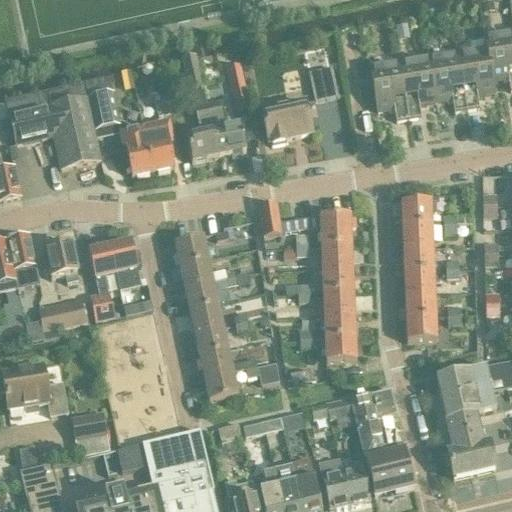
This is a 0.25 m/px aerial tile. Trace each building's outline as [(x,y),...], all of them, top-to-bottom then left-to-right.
[(511,96),(511,36),(484,41),(486,53),(492,87),(493,87),(509,84),(510,96),(511,96)] [(492,87),(486,53),(457,57),(467,115),(479,113),(477,102),(495,99),(493,87),(492,87)] [(467,115),(457,57),(428,62),(436,108),(452,106),(454,118),(467,115)] [(205,102),(203,93),(196,62),(181,65),(188,97),(191,96),(195,112),(201,140),(186,144),(192,169),(218,163),(204,102),(205,102)] [(409,125),(421,123),(419,111),(436,108),(428,62),(399,67),(409,125)] [(409,125),(399,67),(369,72),(377,118),(394,115),(396,127),(409,125)] [(315,108),(338,103),(332,73),(308,78),(315,108)] [(242,80),(229,83),(236,117),(250,113),(242,80)] [(37,99),(4,105),(14,151),(53,143),(60,176),(101,167),(94,135),(93,135),(86,103),(83,89),(37,99)] [(88,102),(86,103),(93,135),(94,135),(112,131),(114,140),(118,139),(122,154),(125,154),(126,156),(124,156),(130,183),(152,178),(146,151),(142,134),(130,137),(128,129),(120,126),(119,126),(113,97),(88,102)] [(218,107),(217,99),(205,102),(204,102),(218,163),(245,157),(240,131),(226,135),(220,107),(218,107)] [(158,122),(169,119),(166,103),(154,106),(158,122)] [(261,117),(268,149),(270,149),(271,152),(286,149),(285,146),(311,140),(304,108),(261,117)] [(168,128),(142,134),(146,151),(152,178),(174,173),(168,149),(172,148),(171,144),(168,128)] [(0,176),(0,208),(20,204),(13,174),(0,176)] [(483,212),(497,212),(496,201),(482,201),(483,212)] [(402,233),(432,232),(431,220),(437,219),(437,208),(431,208),(401,209),(402,233)] [(262,243),(281,240),(279,229),(276,209),(257,212),(262,243)] [(483,224),(497,224),(497,212),(483,212),(483,224)] [(349,225),(349,221),(319,222),(279,229),(281,240),(320,233),(321,254),(350,253),(350,235),(356,235),(355,225),(349,225)] [(456,221),(443,221),(443,230),(457,230),(456,221)] [(491,227),(483,227),(483,235),(492,235),(491,227)] [(457,230),(443,230),(444,239),(457,239),(457,231),(457,230)] [(403,256),(433,255),(432,232),(402,233),(403,256)] [(216,248),(228,245),(226,237),(214,240),(216,248)] [(296,241),(296,252),(309,252),(309,241),(296,241)] [(28,243),(6,248),(16,295),(28,292),(38,290),(35,273),(28,243)] [(178,272),(207,266),(202,243),(173,249),(178,272)] [(6,248),(0,249),(0,298),(6,297),(16,295),(6,248)] [(131,248),(109,252),(115,280),(119,297),(131,295),(139,293),(135,276),(137,275),(131,248)] [(484,262),(498,261),(498,250),(484,251),(484,262)] [(78,288),(69,251),(44,256),(51,285),(65,282),(67,291),(78,288)] [(107,300),(103,283),(115,280),(109,252),(87,257),(93,284),(94,284),(98,301),(98,302),(107,300)] [(296,253),(295,264),(309,263),(309,252),(296,252),(296,253)] [(296,253),(282,253),(283,265),(295,264),(296,253)] [(321,276),(351,274),(350,253),(321,254),(321,276)] [(404,279),(434,277),(433,255),(403,256),(404,279)] [(484,273),(498,273),(498,261),(484,262),(484,273)] [(211,281),(207,266),(178,272),(183,295),(236,283),(234,275),(211,281)] [(446,277),(459,276),(458,267),(445,268),(446,277)] [(322,299),(352,297),(351,274),(321,276),(322,299)] [(446,285),(459,285),(459,276),(446,277),(446,285)] [(405,301),(435,300),(434,277),(404,279),(405,301)] [(188,317),(217,311),(214,296),(226,293),(250,288),(249,280),(236,283),(183,295),(188,317)] [(311,290),(285,292),(286,301),(297,300),(312,299),(311,290)] [(9,310),(3,311),(7,329),(11,345),(25,342),(21,326),(23,326),(16,295),(6,297),(9,310)] [(323,322),(353,320),(352,297),(322,299),(323,321),(323,322)] [(312,299),(297,300),(298,310),(312,309),(312,299)] [(90,303),(95,328),(113,324),(108,300),(107,300),(98,302),(98,301),(90,303)] [(406,324),(435,323),(435,300),(405,301),(406,324)] [(485,311),(488,311),(499,311),(499,300),(485,300),(485,311)] [(82,305),(51,312),(55,334),(79,329),(86,327),(82,305)] [(150,306),(141,308),(143,317),(153,315),(150,306)] [(193,340),(222,333),(217,311),(188,317),(193,340)] [(486,323),(499,322),(499,311),(488,311),(485,311),(486,323)] [(51,312),(38,314),(42,337),(55,334),(51,312)] [(447,322),(460,321),(460,314),(447,314),(447,322)] [(324,344),(354,343),(353,320),(323,322),(323,321),(318,321),(318,333),(324,333),(324,344)] [(234,331),(247,328),(245,321),(233,323),(234,331)] [(448,332),(460,331),(460,321),(447,322),(448,332)] [(268,323),(259,324),(260,329),(264,332),(269,332),(269,329),(268,323)] [(407,348),(437,346),(435,323),(406,324),(407,348)] [(236,338),(248,336),(247,328),(234,331),(236,338)] [(198,362),(227,356),(222,333),(193,340),(198,362)] [(300,345),(305,345),(313,345),(313,337),(300,337),(300,345)] [(325,368),(355,367),(354,343),(324,344),(325,368)] [(300,355),(313,355),(313,345),(305,345),(300,345),(300,355)] [(230,370),(227,356),(198,362),(203,385),(232,379),(244,376),(257,374),(255,365),(230,370)] [(511,366),(436,384),(446,427),(453,458),(448,459),(454,485),(495,475),(489,449),(483,451),(476,420),(496,416),(492,398),(511,393),(511,366)] [(275,369),(257,374),(244,376),(246,383),(259,381),(261,392),(279,388),(275,369)] [(47,392),(43,371),(1,378),(8,417),(48,410),(51,423),(68,420),(62,390),(47,392)] [(208,408),(237,401),(232,379),(203,385),(208,408)] [(350,405),(354,420),(361,449),(371,493),(374,504),(414,494),(406,460),(403,448),(392,450),(390,442),(389,436),(395,435),(392,422),(397,420),(390,395),(350,405)] [(330,426),(354,420),(350,405),(326,410),(329,423),(330,426)] [(313,427),(329,423),(326,410),(310,414),(313,427)] [(283,435),(305,430),(302,419),(281,424),(283,435)] [(265,439),(283,435),(281,424),(262,428),(265,439)] [(75,447),(105,442),(102,425),(73,430),(75,447)] [(246,444),(265,439),(262,428),(244,433),(246,444)] [(222,450),(234,447),(242,445),(238,430),(218,435),(222,450)] [(143,450),(141,450),(146,472),(151,490),(156,511),(212,511),(209,497),(213,496),(200,439),(199,436),(198,437),(199,444),(144,458),(143,450)] [(119,455),(116,456),(121,478),(146,472),(141,450),(119,455)] [(354,476),(351,463),(340,466),(350,510),(370,505),(363,474),(354,476)] [(300,511),(320,511),(309,464),(291,468),(300,511)] [(328,511),(340,511),(350,510),(340,466),(328,468),(331,482),(322,484),(328,511)] [(282,511),(300,511),(291,468),(280,471),(282,477),(285,489),(277,491),(282,511)] [(27,511),(60,511),(51,473),(50,471),(19,479),(27,511)] [(262,511),(282,511),(277,491),(273,474),(263,477),(267,493),(259,495),(262,511)] [(236,492),(235,487),(223,490),(226,505),(227,511),(257,511),(252,488),(236,492)] [(156,511),(151,490),(75,509),(75,511),(156,511)]
